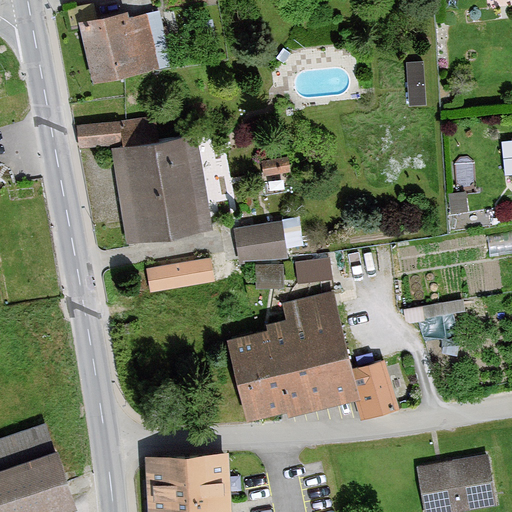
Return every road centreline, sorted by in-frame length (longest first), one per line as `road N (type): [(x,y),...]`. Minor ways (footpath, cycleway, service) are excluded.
road 1 (residential): [(103,438),(345,434),(511,405)]
road 2 (secondary): [(103,438),(36,41)]
